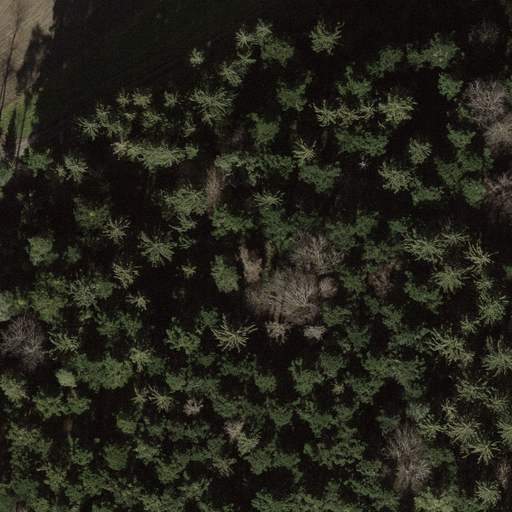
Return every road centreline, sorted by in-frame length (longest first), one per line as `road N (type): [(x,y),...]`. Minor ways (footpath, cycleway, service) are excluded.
road 1 (track): [(490,215),(348,213),(0,135)]
road 2 (track): [(281,0),(0,158)]
